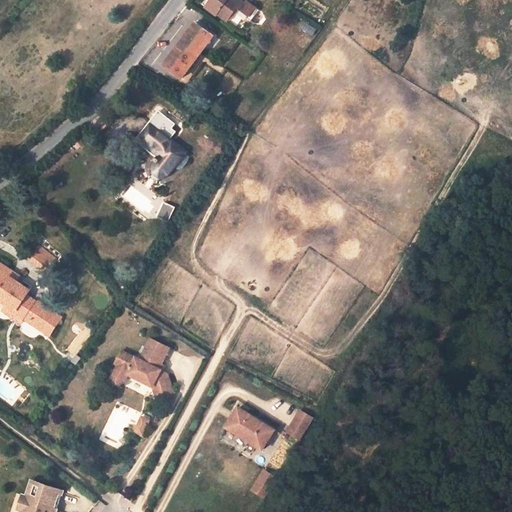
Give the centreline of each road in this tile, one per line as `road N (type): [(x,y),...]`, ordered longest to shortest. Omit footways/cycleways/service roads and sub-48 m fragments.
road 1 (track): [(219,355),(309,360),(356,333),(482,128)]
road 2 (residential): [(177,0),(86,112),(0,180)]
road 3 (track): [(219,355),(134,511)]
road 4 (track): [(0,416),(124,511)]
